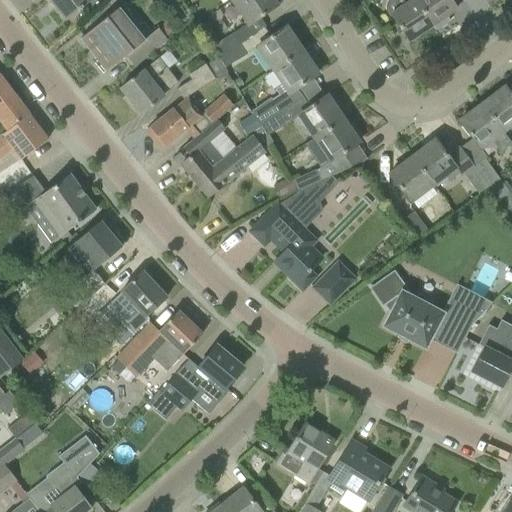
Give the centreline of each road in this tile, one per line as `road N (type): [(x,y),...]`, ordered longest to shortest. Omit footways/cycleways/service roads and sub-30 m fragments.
road 1 (tertiary): [(288,340),(96,153),(0,28)]
road 2 (residential): [(511,41),(437,97),(414,104),(387,97),(368,80),(322,0)]
road 3 (tertiary): [(511,454),(288,340)]
road 4 (unclassified): [(137,511),(244,416),(288,340)]
